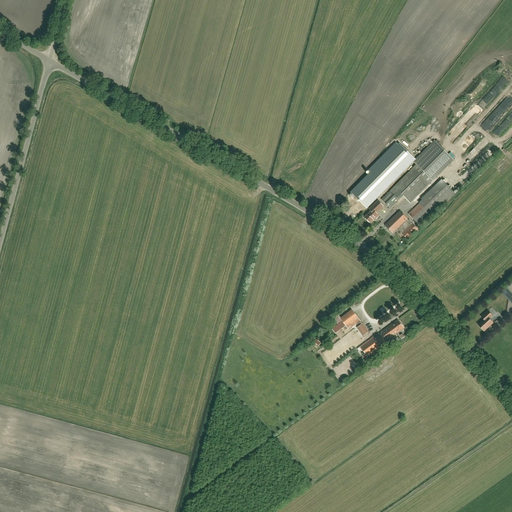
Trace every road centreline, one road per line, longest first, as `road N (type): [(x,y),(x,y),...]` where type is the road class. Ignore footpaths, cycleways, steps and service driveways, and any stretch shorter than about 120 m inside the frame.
road 1 (unclassified): [(511,399),(396,276),(336,228),(49,60)]
road 2 (unclassified): [(0,243),(49,60)]
